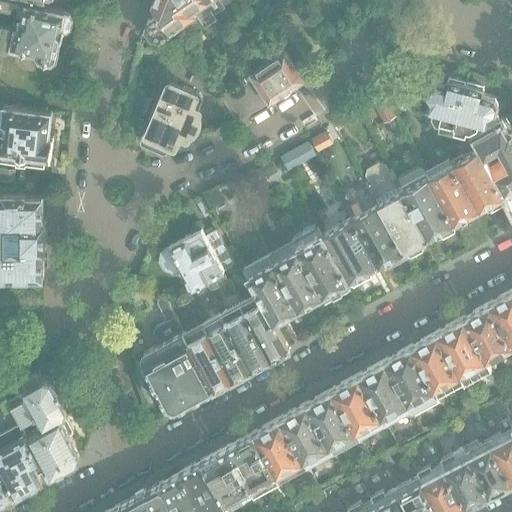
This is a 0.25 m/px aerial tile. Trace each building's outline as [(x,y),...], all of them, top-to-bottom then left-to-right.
[(69,26),(73,24),(75,14),(72,9),(25,0),(0,0),(0,7),(13,10),(14,4),(21,6),(19,17),(6,15),(5,23),(3,23),(0,36),(0,44),(9,47),(15,40),(39,44),(38,49),(40,54),(55,57),(59,54),(63,35),(64,36),(67,26),(69,26)] [(147,21),(145,28),(152,38),(160,38),(195,14),(205,27),(215,21),(201,0),(154,0),(153,3),(153,4),(154,6),(152,8),(157,14),(147,21)] [(201,0),(215,21),(217,19),(214,14),(224,7),(218,0),(201,0)] [(302,75),(306,72),(301,64),(296,67),(284,49),(252,70),(250,71),(255,77),(252,79),(222,95),(238,118),(271,100),(273,99),(272,99),(281,93),(283,92),(292,86),(293,85),(302,79),(304,78),(303,78),(304,78),(302,75)] [(258,64),(250,52),(243,57),(251,69),(258,64)] [(454,134),(467,83),(448,78),(446,84),(433,80),(428,84),(426,92),(418,97),(420,100),(424,108),(434,109),(432,114),(428,116),(436,130),(439,127),(449,129),(448,133),(454,134)] [(200,114),(199,109),(204,99),(200,93),(172,80),(146,138),(165,146),(168,138),(178,143),(185,141),(190,128),(194,126),(197,123),(199,119),(200,114)] [(496,110),(499,102),(495,96),(483,93),(484,87),(467,83),(454,134),(458,135),(459,132),(466,134),(468,130),(471,130),(479,126),(480,121),(488,123),(500,117),(496,110)] [(396,116),(385,96),(373,103),(385,122),(396,116)] [(359,105),(363,112),(370,108),(366,101),(359,105)] [(49,135),(52,110),(0,103),(0,109),(5,110),(0,153),(0,158),(17,161),(18,153),(27,154),(26,162),(45,164),(46,156),(47,156),(51,156),(54,136),(49,135)] [(338,129),(362,115),(357,107),(334,121),(338,129)] [(511,127),(505,115),(500,118),(500,117),(488,123),(472,133),(479,147),(485,158),(498,151),(502,158),(511,175),(511,127)] [(326,131),(312,139),(318,151),(333,143),(326,131)] [(308,140),(281,155),(288,170),(316,154),(308,140)] [(509,200),(489,165),(485,158),(479,147),(454,161),(479,207),(480,207),(478,203),(485,199),(490,209),(491,211),(509,200)] [(479,207),(454,161),(452,161),(449,156),(426,169),(430,174),(428,175),(457,226),(457,227),(458,226),(461,227),(473,220),(474,217),(475,217),(472,211),(479,207)] [(511,175),(502,158),(489,165),(509,200),(511,206),(511,175)] [(429,235),(399,177),(398,177),(392,166),(389,168),(386,162),(379,160),(367,167),(365,174),(368,179),(366,180),(378,202),(379,202),(407,255),(408,255),(412,256),(423,250),(424,247),(424,246),(421,239),(429,235)] [(272,161),(256,169),(260,177),(276,169),(272,161)] [(457,226),(428,175),(430,174),(426,169),(425,167),(419,165),(399,177),(429,235),(436,231),(439,235),(443,237),(455,231),(456,227),(457,226)] [(0,180),(14,182),(15,169),(0,167),(0,180)] [(260,179),(255,168),(239,176),(245,187),(260,179)] [(217,189),(209,193),(215,206),(224,202),(217,189)] [(351,213),(339,191),(332,195),(340,210),(343,208),(347,216),(351,213)] [(45,244),(45,225),(45,224),(45,220),(43,220),(43,194),(25,194),(25,193),(3,193),(2,195),(0,194),(0,275),(44,275),(43,249),(46,249),(46,245),(45,245),(45,244)] [(379,202),(378,202),(354,215),(380,262),(386,258),(390,266),(408,256),(407,255),(379,202)] [(380,262),(354,215),(324,232),(350,278),(349,279),(351,283),(354,284),(371,275),(372,272),(370,267),(380,262)] [(162,250),(161,259),(166,267),(173,269),(182,264),(191,281),(193,284),(204,278),(222,268),(235,260),(217,228),(206,234),(202,227),(171,244),(171,245),(162,250)] [(350,278),(324,232),(299,246),(325,292),(349,279),(350,278)] [(325,292),(299,246),(275,259),(301,305),(325,292)] [(301,305),(275,259),(262,267),(251,273),(265,298),(263,299),(275,319),(301,305)] [(271,356),(241,303),(222,268),(204,278),(223,312),(227,319),(253,366),(271,357),(271,356)] [(511,288),(490,301),(511,342),(511,288)] [(215,387),(185,333),(170,306),(169,305),(170,304),(167,300),(165,299),(158,302),(166,320),(156,326),(154,332),(160,342),(144,351),(142,357),(146,364),(145,364),(168,406),(176,408),(215,387)] [(291,346),(275,319),(263,299),(252,305),(248,299),(241,303),(271,356),(291,346)] [(511,342),(490,301),(464,315),(487,357),(511,343),(511,342)] [(223,312),(202,323),(233,377),(253,366),(227,319),(223,312)] [(464,315),(438,330),(465,379),(466,381),(493,367),(487,357),(464,315)] [(202,323),(185,333),(215,387),(233,377),(202,323)] [(438,330),(412,344),(437,390),(444,385),(447,389),(465,379),(438,330)] [(412,344),(385,358),(386,358),(413,407),(439,393),(437,390),(412,344)] [(386,358),(360,372),(387,422),(413,407),(386,358)] [(20,392),(9,398),(21,420),(23,423),(38,415),(43,424),(66,411),(67,407),(68,406),(62,396),(62,395),(58,388),(52,378),(44,375),(41,377),(37,369),(15,382),(20,392)] [(361,436),(387,422),(360,372),(359,373),(359,372),(334,386),(361,436)] [(361,436),(334,386),(333,387),(308,401),(334,450),(361,436)] [(307,401),(282,415),(305,457),(326,446),(332,457),(337,454),(334,450),(308,401),(307,401)] [(43,424),(28,432),(47,467),(51,475),(78,460),(80,451),(74,440),(74,439),(70,432),(74,430),(73,427),(68,417),(65,415),(65,414),(66,411),(43,424)] [(281,416),(254,431),(277,473),(280,480),(290,474),(286,467),(305,457),(282,415),(281,415),(281,416)] [(501,432),(490,438),(511,480),(511,425),(509,421),(508,417),(500,421),(501,432)] [(0,467),(14,493),(15,495),(43,479),(39,472),(47,467),(28,432),(23,423),(21,420),(0,431),(0,467)] [(486,430),(480,420),(474,423),(480,433),(486,430)] [(442,435),(438,427),(428,433),(432,440),(442,435)] [(238,439),(229,444),(255,493),(268,486),(264,479),(277,473),(254,431),(239,439),(238,439)] [(477,440),(465,446),(467,450),(490,494),(511,481),(511,480),(490,438),(479,444),(477,440)] [(219,449),(204,458),(227,501),(231,509),(231,511),(245,503),(243,500),(255,493),(229,444),(219,449)] [(454,452),(441,459),(443,462),(442,463),(465,507),(490,494),(467,450),(456,456),(454,452)] [(395,462),(390,453),(381,458),(386,467),(395,462)] [(227,501),(204,458),(192,464),(182,469),(205,511),(230,511),(231,509),(227,501)] [(454,511),(465,507),(442,463),(432,468),(430,464),(418,471),(420,475),(439,511),(454,511)] [(0,500),(14,493),(0,467),(0,500)] [(172,475),(162,481),(178,511),(205,511),(182,469),(177,472),(172,475)] [(439,511),(420,475),(396,487),(409,511),(439,511)] [(178,511),(162,481),(149,488),(149,487),(120,503),(124,511),(178,511)] [(409,511),(396,487),(386,492),(384,488),(371,495),(373,499),(379,511),(409,511)] [(379,511),(373,499),(362,505),(360,501),(348,508),(350,511),(379,511)] [(124,511),(120,503),(107,511),(103,511),(124,511)] [(274,511),(270,503),(262,507),(265,511),(274,511)]
